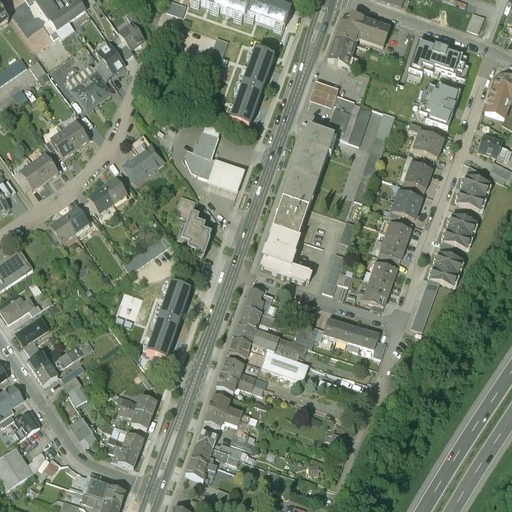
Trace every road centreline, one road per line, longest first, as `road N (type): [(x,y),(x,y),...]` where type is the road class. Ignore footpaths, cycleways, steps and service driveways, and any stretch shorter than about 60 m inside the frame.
road 1 (residential): [(0,238),(68,195),(114,145),(162,27),(194,49)]
road 2 (residential): [(494,53),(397,328)]
road 3 (secondary): [(327,0),(233,273)]
road 4 (secondary): [(233,273),(153,492)]
road 5 (residential): [(0,339),(79,465),(153,492)]
road 6 (residential): [(397,328),(335,511)]
road 7 (motorway): [(511,364),(419,511)]
road 8 (residential): [(397,328),(233,273)]
road 9 (residential): [(337,0),(494,53)]
